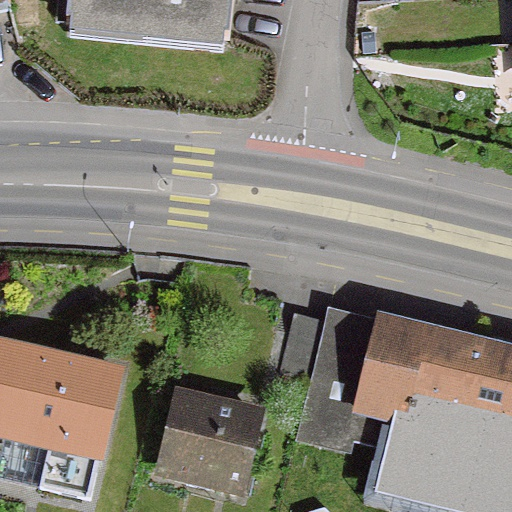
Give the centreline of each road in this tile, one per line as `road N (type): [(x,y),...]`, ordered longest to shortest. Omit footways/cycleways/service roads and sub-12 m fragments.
road 1 (primary): [(0,173),(191,185),(302,202)]
road 2 (primary): [(302,202),(511,246)]
road 3 (residential): [(302,202),(325,0)]
